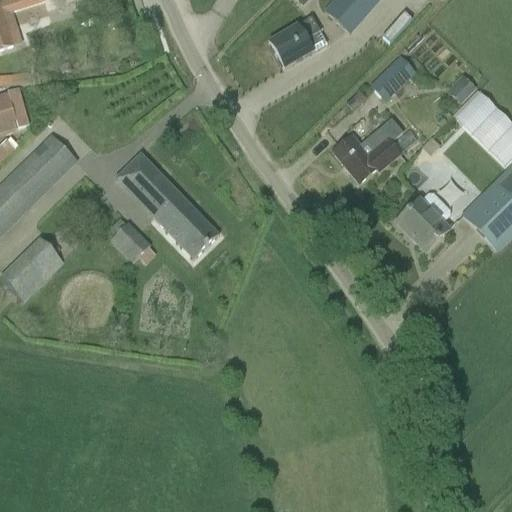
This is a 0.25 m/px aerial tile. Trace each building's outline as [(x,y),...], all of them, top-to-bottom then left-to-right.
[(0,55),(11,53),(2,21),(44,6),(46,14),(91,0),(12,0),(5,2),(6,6),(0,8),(0,55)] [(337,0),(323,16),(349,38),(362,23),(382,0),(337,0)] [(318,36),(319,36),(310,22),(267,47),(282,73),(312,56),(325,48),(318,36)] [(369,92),(383,107),(413,77),(399,62),(369,92)] [(0,78),(0,95),(16,94),(15,77),(0,78)] [(0,99),(0,137),(16,133),(6,97),(0,99)] [(331,157),(357,189),(376,174),(378,177),(399,160),(389,148),(402,138),(390,124),(358,150),(351,141),(331,157)] [(0,189),(0,240),(76,166),(50,140),(0,189)] [(0,148),(0,164),(14,151),(6,143),(0,148)] [(511,171),(462,221),(495,255),(511,238),(511,171)] [(419,206),(418,205),(395,227),(424,257),(447,235),(440,228),(448,220),(449,215),(432,198),(427,199),(419,206)] [(175,199),(151,223),(192,266),(218,243),(175,199)] [(147,248),(127,228),(112,242),(109,245),(129,265),(147,248)] [(0,287),(18,308),(60,270),(39,247),(0,281),(0,287)]
